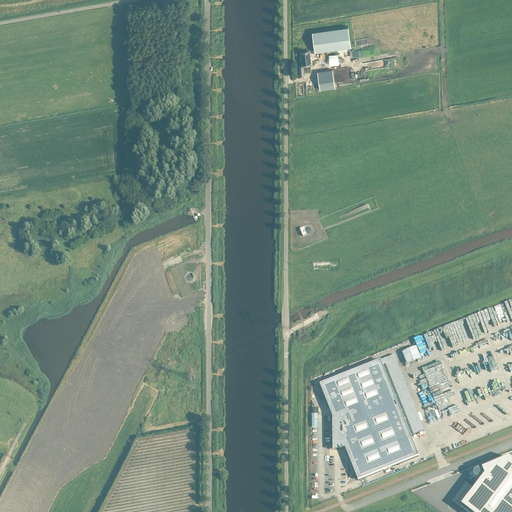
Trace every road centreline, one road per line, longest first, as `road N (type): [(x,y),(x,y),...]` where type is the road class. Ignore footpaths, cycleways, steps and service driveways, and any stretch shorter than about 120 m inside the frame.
road 1 (unclassified): [(208,511),(206,0)]
road 2 (unclassified): [(285,511),(284,0)]
road 3 (unclassified): [(347,509),(511,443)]
road 4 (unclassified): [(0,24),(140,0)]
